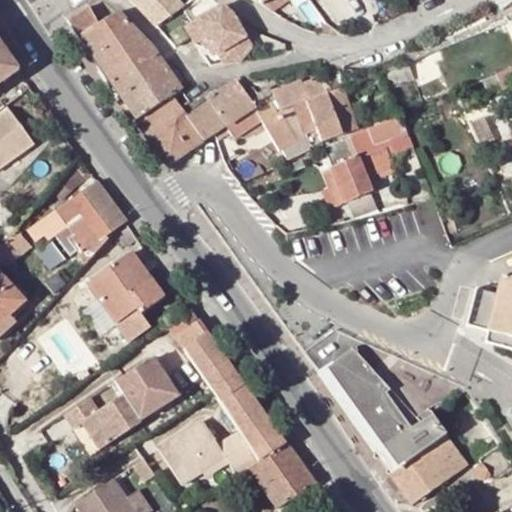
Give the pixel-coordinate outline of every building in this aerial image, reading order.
[(129,0),(154,28),(173,14),(184,7),(177,0),(129,0)] [(272,11),(286,0),(259,0),(262,4),(272,11)] [(187,10),(184,7),(173,14),(176,19),(182,29),(184,27),(202,16),(195,5),(187,10)] [(122,100),(167,69),(153,50),(117,13),(100,24),(87,8),(68,21),(122,100)] [(248,44),(246,39),(230,13),(226,10),(222,9),(219,8),(215,10),(209,12),(202,16),(184,27),(192,38),(210,64),(248,44)] [(192,38),(184,27),(182,29),(176,19),(158,31),(174,47),(192,38)] [(0,82),(18,71),(6,53),(0,44),(0,82)] [(417,79),(411,63),(380,74),(386,91),(417,79)] [(511,67),(483,80),(487,90),(500,84),(501,88),(511,83),(511,67)] [(180,90),(167,69),(122,100),(130,112),(168,167),(214,137),(225,129),(207,103),(187,116),(173,95),(180,90)] [(241,118),(252,135),(265,126),(280,153),(298,142),(281,115),(280,116),(269,97),(255,107),(238,82),(207,103),(225,129),(241,118)] [(282,110),(294,105),(303,127),(314,123),(322,144),(357,130),(342,87),(310,99),(301,82),(274,93),(282,110)] [(0,119),(10,113),(5,106),(0,109),(0,119)] [(0,172),(35,149),(10,113),(0,119),(0,172)] [(396,117),(369,129),(374,143),(390,137),(396,153),(414,146),(402,115),(396,117)] [(241,118),(225,129),(236,146),(252,135),(241,118)] [(339,188),(345,203),(372,192),(367,177),(379,172),(381,174),(395,168),(386,147),(369,155),(367,154),(359,157),(356,157),(331,168),(323,171),(330,188),(331,192),(339,188)] [(79,158),(58,180),(71,193),(90,174),(79,158)] [(240,184),(261,175),(254,160),(228,172),(240,184)] [(117,232),(127,226),(97,184),(87,191),(117,232)] [(337,206),(345,203),(339,188),(331,192),(330,188),(323,191),(325,194),(331,209),(337,206)] [(117,232),(87,191),(69,203),(79,218),(66,227),(72,236),(66,241),(82,263),(99,241),(115,233),(117,232)] [(117,232),(115,233),(126,247),(137,239),(127,226),(117,232)] [(29,246),(16,232),(0,247),(0,259),(2,261),(7,267),(29,246)] [(130,254),(87,284),(116,325),(136,310),(141,316),(163,299),(130,254)] [(0,320),(7,315),(23,301),(0,275),(0,320)] [(511,277),(502,275),(496,296),(477,291),(468,326),(486,331),(483,342),(511,350),(511,277)] [(185,353),(205,338),(186,310),(123,355),(129,364),(140,357),(140,354),(155,344),(159,349),(174,339),(185,353)] [(0,335),(14,323),(7,315),(0,320),(0,335)] [(185,353),(212,395),(219,404),(242,389),(205,338),(185,353)] [(320,372),(339,399),(356,425),(375,451),(385,444),(400,467),(449,435),(450,434),(438,414),(422,424),(354,348),(320,372)] [(242,389),(219,404),(238,433),(258,463),(286,445),(247,397),(242,389)] [(89,400),(63,416),(71,429),(79,424),(97,452),(139,425),(122,397),(96,413),(89,400)] [(258,463),(238,433),(218,446),(201,422),(192,427),(219,462),(225,458),(230,466),(238,476),(248,470),(258,463)] [(219,462),(192,427),(156,451),(180,487),(205,472),(219,462)] [(413,505),(469,466),(449,435),(400,467),(391,473),(413,505)] [(385,444),(375,451),(391,473),(400,467),(385,444)] [(257,484),(265,493),(276,510),(314,486),(286,445),(258,463),(248,470),(257,484)] [(492,480),(511,466),(511,465),(501,447),(480,461),(481,464),(477,467),(475,469),(474,472),(474,475),(476,478),(478,480),(480,481),(484,481),(487,480),(491,478),(492,480)] [(224,469),(230,466),(225,458),(219,462),(224,469)] [(141,460),(130,467),(141,483),(152,476),(141,460)] [(219,462),(205,472),(210,479),(224,469),(219,462)] [(110,480),(74,505),(79,511),(132,511),(123,497),(110,480)] [(265,493),(257,484),(249,490),(256,499),(265,493)] [(136,488),(123,497),(132,511),(145,511),(150,509),(136,488)]
